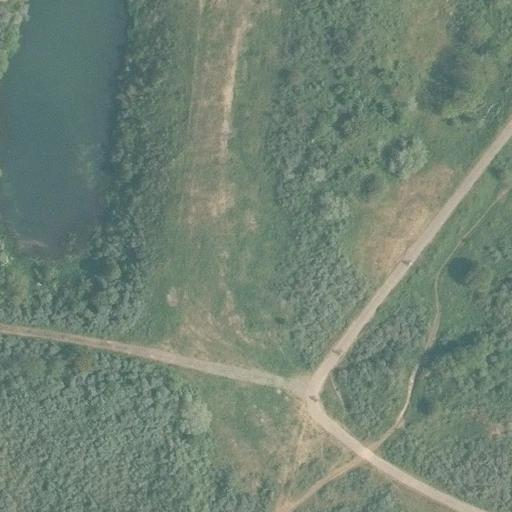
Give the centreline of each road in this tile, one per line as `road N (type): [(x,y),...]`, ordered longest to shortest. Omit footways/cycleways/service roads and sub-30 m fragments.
road 1 (unknown): [(511,175),(437,272),(431,337),(402,420),(282,511)]
road 2 (unclassified): [(309,406),(337,340),(511,119)]
road 3 (unclassified): [(0,327),(157,352),(309,406)]
road 4 (unclassified): [(474,511),(352,462),(309,406)]
